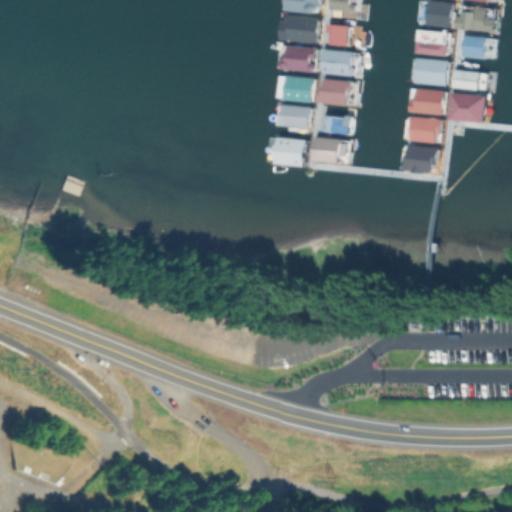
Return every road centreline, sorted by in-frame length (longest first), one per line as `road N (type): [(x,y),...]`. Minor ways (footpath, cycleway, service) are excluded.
road 1 (secondary): [(161,370),(345,427),(511,436)]
road 2 (secondary): [(0,305),(161,370)]
